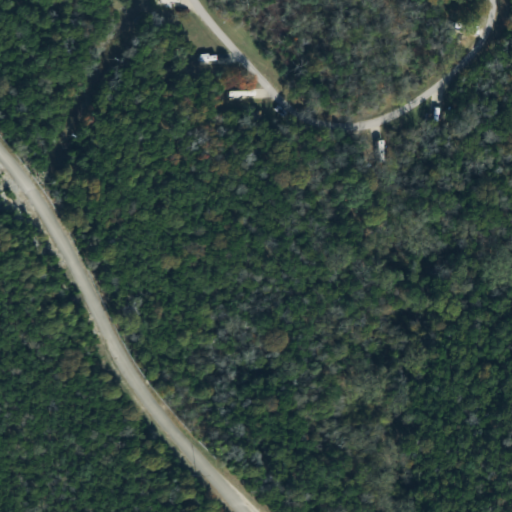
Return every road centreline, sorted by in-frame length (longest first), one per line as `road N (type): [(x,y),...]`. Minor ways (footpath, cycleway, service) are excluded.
road 1 (residential): [(249,511),(128,372),(55,228),(0,152)]
road 2 (residential): [(491,0),(475,59),(449,82),(376,125),(344,129),(315,124),(281,101),(196,0)]
